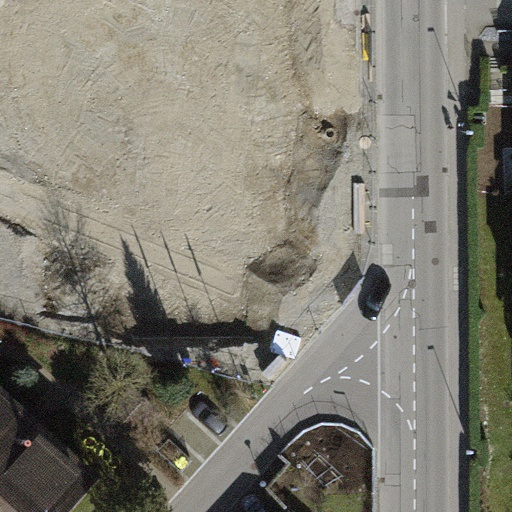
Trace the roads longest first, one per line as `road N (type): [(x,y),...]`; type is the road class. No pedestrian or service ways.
road 1 (residential): [(411,0),(415,364)]
road 2 (residential): [(415,364),(335,376),(304,395),(197,511)]
road 3 (residential): [(415,364),(415,511)]
